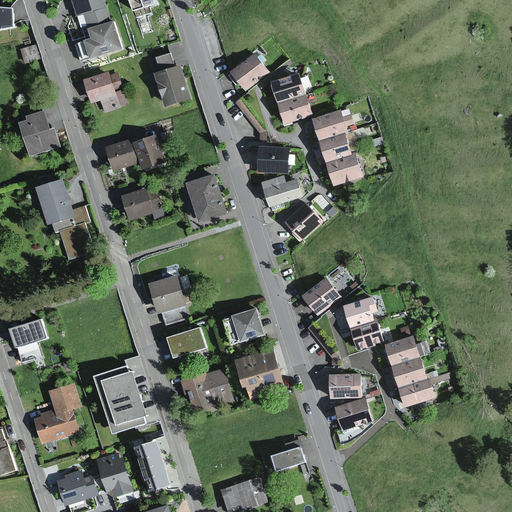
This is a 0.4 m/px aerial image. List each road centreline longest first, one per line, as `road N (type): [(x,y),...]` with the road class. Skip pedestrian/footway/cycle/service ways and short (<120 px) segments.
road 1 (residential): [(204,511),(40,0)]
road 2 (residential): [(183,0),(347,511)]
road 3 (residential): [(51,511),(0,351)]
